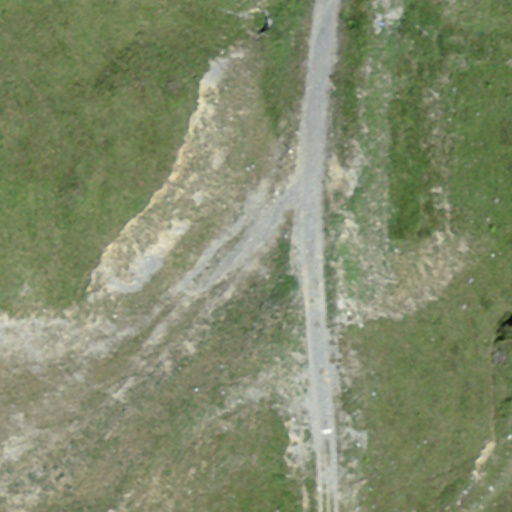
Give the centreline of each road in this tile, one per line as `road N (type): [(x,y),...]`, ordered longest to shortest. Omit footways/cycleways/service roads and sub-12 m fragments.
road 1 (track): [(278,215),(309,511)]
road 2 (track): [(278,215),(283,59),(303,0)]
